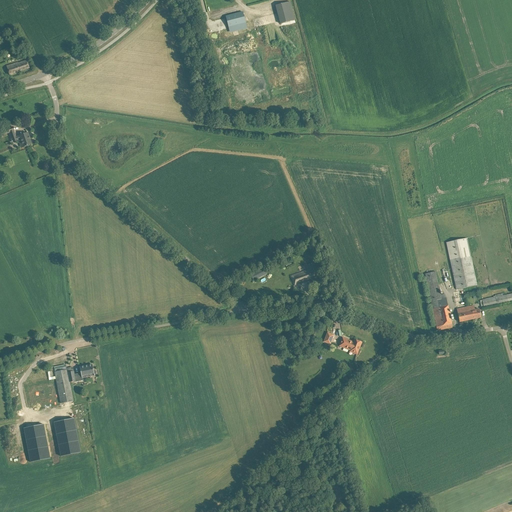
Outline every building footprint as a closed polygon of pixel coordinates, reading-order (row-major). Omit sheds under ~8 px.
[(280,24),(295,20),(290,2),(276,6),(280,24)] [(247,28),(244,17),(243,12),(226,17),(229,28),(230,28),(231,31),(234,30),(234,31),(247,28)] [(277,25),(261,29),(277,100),(294,96),(277,25)] [(233,36),(215,41),(218,55),(237,51),(233,36)] [(29,68),(28,63),(27,61),(18,63),(17,63),(7,66),(10,75),(19,72),(19,71),(29,68)] [(20,136),(16,137),(14,131),(13,127),(1,131),(2,135),(9,133),(12,142),(18,140),(21,148),(27,146),(32,144),(31,143),(30,143),(29,140),(30,140),(28,133),(20,136)] [(477,285),(467,238),(446,242),(456,290),(477,285)] [(316,278),(314,273),(311,264),(306,266),(308,270),(291,276),(294,285),(302,283),(316,278)] [(251,274),(254,281),(267,274),(264,268),(251,274)] [(436,271),(425,273),(431,301),(433,309),(436,325),(437,330),(452,327),(451,322),(447,301),(446,298),(445,298),(441,299),(440,295),(436,271)] [(511,302),(511,293),(482,300),(484,308),(511,302)] [(481,317),(480,313),(479,309),(475,310),(474,306),(457,309),(459,322),(481,317)] [(324,342),(330,344),(334,335),(327,333),(324,342)] [(339,346),(350,350),(350,352),(357,354),(362,343),(354,340),(353,342),(342,338),(339,346)] [(75,381),(75,382),(83,380),(82,378),(94,375),(94,374),(96,374),(96,371),(94,371),(92,365),(80,367),(81,374),(74,375),(76,381),(75,381)] [(74,401),(67,370),(55,372),(61,404),(74,401)] [(54,378),(25,384),(30,409),(39,407),(52,404),(59,403),(54,378)] [(74,418),(54,421),(60,456),(80,453),(74,418)] [(44,423),(24,426),(30,461),(50,458),(44,423)]
